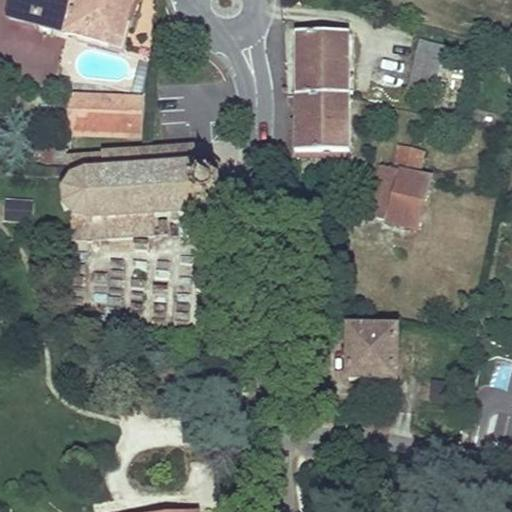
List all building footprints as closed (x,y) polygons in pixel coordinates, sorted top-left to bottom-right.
[(133,0),(15,0),(10,19),(115,47),(121,22),(128,23),(133,0)] [(128,23),(121,22),(115,47),(121,48),(128,23)] [(297,155),(350,154),(350,34),(297,34),(297,155)] [(445,46),(419,41),(416,52),(443,58),(445,46)] [(416,52),(413,65),(439,72),(443,58),(416,52)] [(443,58),(439,72),(433,99),(444,102),(454,61),(443,58)] [(406,93),(433,99),(439,72),(413,65),(406,93)] [(141,100),(72,97),(71,135),(139,137),(141,100)] [(368,216),(390,222),(403,173),(418,177),(425,152),(399,146),(392,172),(380,168),(368,216)] [(42,149),(41,164),(66,165),(67,151),(42,149)] [(198,168),(196,149),(70,159),(71,178),(75,183),(69,192),(63,191),(62,194),(69,195),(70,206),(64,208),(65,211),(71,209),(78,217),(74,223),(76,242),(156,238),(156,218),(175,216),(176,223),(179,223),(178,216),(198,215),(198,221),(201,221),(201,214),(205,219),(217,220),(223,212),(223,202),(226,202),(226,199),(221,195),(221,185),(224,181),(224,178),(221,178),(220,168),(212,161),(203,162),(198,168)] [(417,231),(430,180),(418,177),(403,173),(390,222),(390,223),(417,231)] [(31,223),(33,203),(7,201),(6,222),(31,223)] [(398,330),(350,329),(350,381),(398,382),(398,330)] [(456,406),(459,386),(433,383),(431,402),(456,406)]
